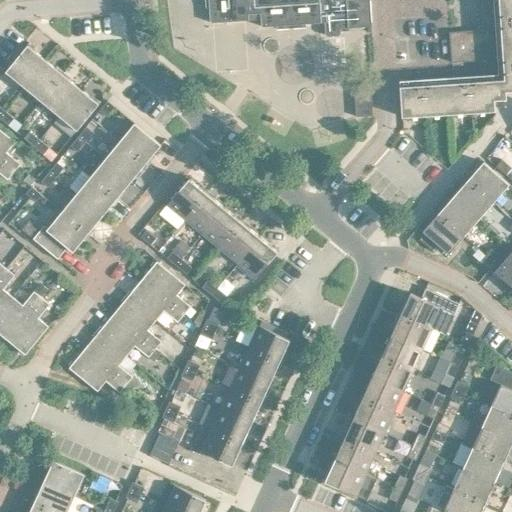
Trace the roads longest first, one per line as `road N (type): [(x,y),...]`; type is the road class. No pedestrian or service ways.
road 1 (residential): [(26,383),(203,122)]
road 2 (residential): [(309,215),(386,122),(383,0)]
road 3 (residential): [(269,491),(350,311)]
road 4 (residential): [(375,256),(417,263),(471,292),(511,329)]
road 5 (residential): [(203,122),(143,69),(129,0)]
road 6 (residential): [(309,215),(203,122)]
road 7 (residential): [(138,458),(22,402)]
